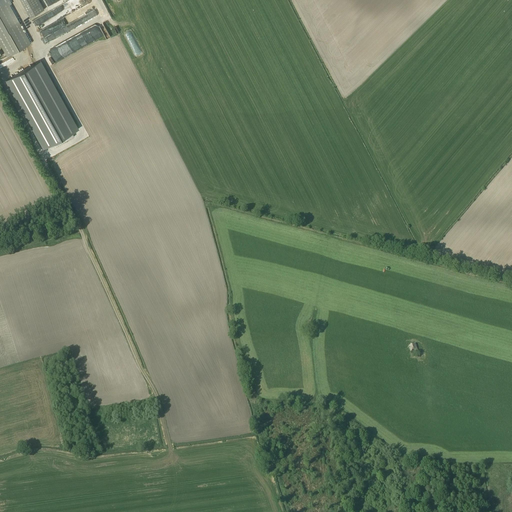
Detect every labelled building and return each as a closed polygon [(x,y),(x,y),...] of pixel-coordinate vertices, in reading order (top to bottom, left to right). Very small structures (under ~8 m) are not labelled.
[(12,4),(9,0),(0,0),(0,43),(7,56),(31,43),(17,19),(9,5),(12,4)] [(44,9),(38,0),(20,0),(30,17),(44,9)] [(61,8),(33,21),(43,43),(68,32),(65,27),(62,29),(57,20),(73,13),(68,1),(59,5),(61,8)] [(51,50),(55,59),(79,49),(79,44),(81,44),(84,43),(84,39),(86,38),(86,39),(89,38),(88,32),(91,37),(90,33),(96,32),(97,39),(104,36),(105,38),(109,37),(105,28),(105,33),(104,34),(99,24),(97,25),(97,29),(95,24),(92,26),(94,28),(82,33),(83,36),(82,36),(51,50)] [(43,149),(78,129),(40,60),(5,80),(43,149)] [(415,343),(408,345),(410,352),(417,349),(415,343)]
